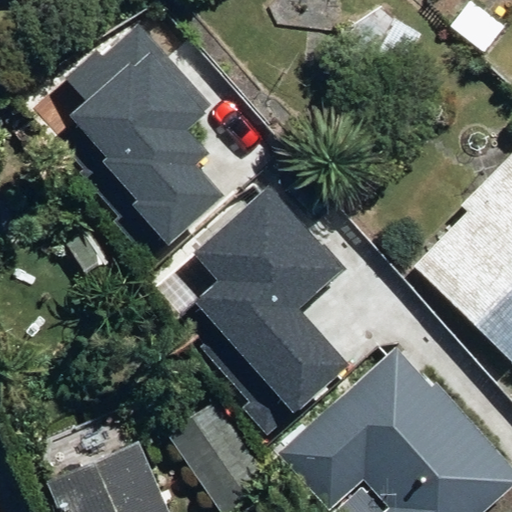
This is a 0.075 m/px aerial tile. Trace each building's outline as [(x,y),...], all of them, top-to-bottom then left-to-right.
[(511,0),(475,0),(452,26),(482,53),(511,18),(511,0)] [(130,250),(216,190),(180,138),(210,117),(142,18),(25,99),(130,250)] [(511,352),(511,164),(475,202),(418,259),(511,352)] [(299,309),(347,268),(273,183),(192,253),(216,281),(194,301),(217,328),(200,343),(251,401),(243,408),(268,436),(348,365),(299,309)] [(507,511),(511,509),(511,461),(399,343),(282,454),(338,511),(507,511)] [(234,511),(276,483),(212,391),(161,426),(221,511),(234,511)] [(176,511),(145,438),(53,478),(67,511),(176,511)]
